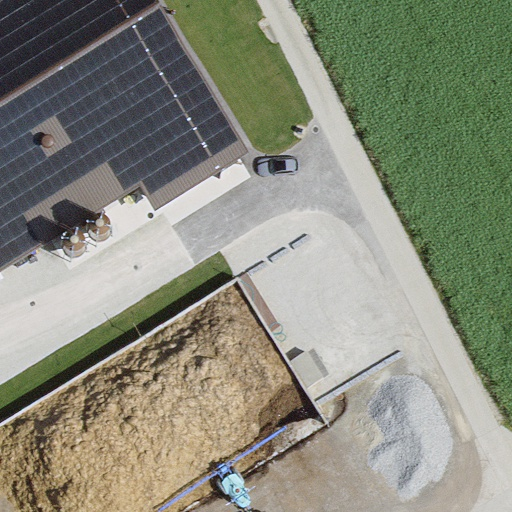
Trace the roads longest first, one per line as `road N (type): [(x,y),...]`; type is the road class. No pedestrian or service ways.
road 1 (track): [(264,0),(511,496)]
road 2 (track): [(326,123),(0,311)]
